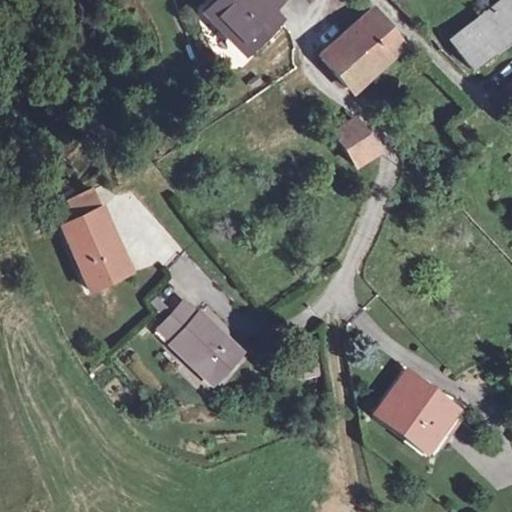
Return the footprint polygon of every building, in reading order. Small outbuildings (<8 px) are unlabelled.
[(246,52),(278,20),(269,11),(280,0),(216,0),(206,11),(246,52)] [(470,69),(511,38),(511,0),(504,0),(503,0),(501,0),(447,41),(470,69)] [(377,61),(400,41),(373,9),(318,56),(346,88),(366,70),(373,77),(383,68),(377,61)] [(378,152),(352,118),(330,134),(353,165),(378,152)] [(73,220),(97,209),(90,190),(64,202),(73,220)] [(120,253),(100,208),(97,209),(73,220),(58,226),(88,290),(106,282),(98,263),(120,253)] [(106,282),(129,272),(120,253),(98,263),(106,282)] [(163,308),(153,298),(149,303),(159,313),(163,308)] [(241,354),(197,312),(196,314),(183,301),(156,329),(169,342),(167,344),(211,385),(241,354)] [(320,374),(315,352),(298,356),(303,377),(320,374)] [(438,428),(452,409),(404,373),(373,413),(421,450),(428,441),(436,447),(446,434),(438,428)]
